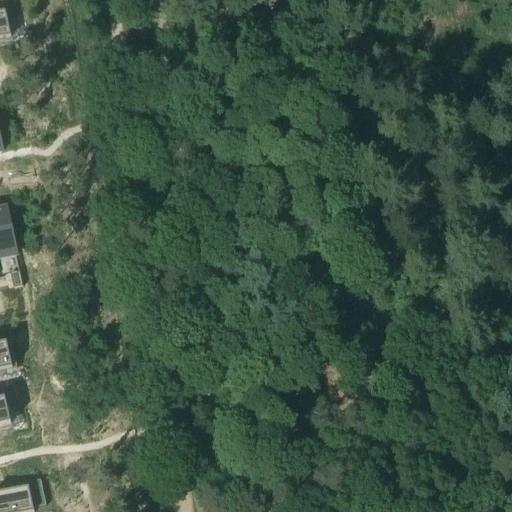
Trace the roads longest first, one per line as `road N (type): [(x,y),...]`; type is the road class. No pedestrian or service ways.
road 1 (track): [(183,511),(111,0)]
road 2 (track): [(157,39),(226,511)]
road 3 (track): [(511,308),(410,338),(261,511)]
road 4 (track): [(321,0),(157,39)]
